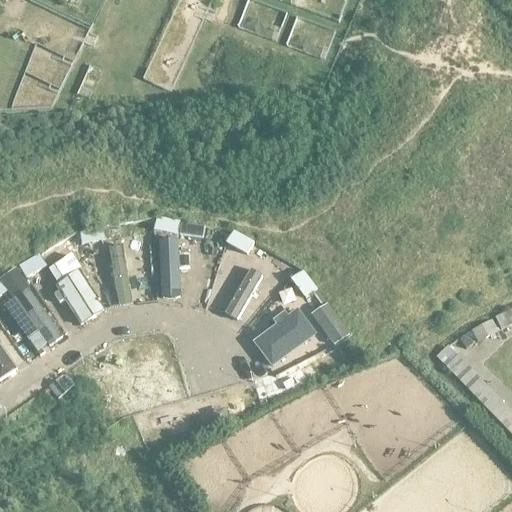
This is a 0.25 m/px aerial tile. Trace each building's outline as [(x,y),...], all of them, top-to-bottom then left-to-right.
[(156,218),(154,233),(177,237),(180,222),(156,218)] [(151,220),(142,221),(143,235),(153,234),(151,220)] [(180,224),(179,235),(202,239),(204,227),(180,224)] [(102,227),(79,231),(82,247),(105,243),(102,227)] [(233,232),(226,245),(246,257),(254,244),(233,232)] [(64,240),(43,252),(50,264),(71,251),(64,240)] [(162,300),(180,300),(180,243),(163,243),(162,300)] [(132,307),(122,247),(106,250),(116,310),(132,307)] [(39,255),(18,267),(23,276),(26,280),(47,268),(39,255)] [(72,256),(55,267),(65,281),(81,271),(72,256)] [(236,322),(260,278),(249,272),(225,317),(236,322)] [(303,272),(290,281),(305,300),(317,291),(303,272)] [(78,275),(58,288),(82,325),(102,313),(78,275)] [(49,347),(60,339),(30,294),(7,309),(27,341),(40,333),(49,347)] [(328,304),(311,316),(333,347),(350,335),(328,304)] [(511,305),(496,313),(503,327),(511,322),(511,305)] [(253,345),(272,371),(316,338),(296,312),(253,345)] [(494,316),(472,327),(478,339),(500,328),(494,316)] [(459,340),(466,350),(474,345),(467,335),(459,340)] [(511,407),(450,343),(438,354),(511,430),(511,407)] [(0,381),(15,371),(0,349),(0,381)] [(212,414),(216,428),(225,425),(229,423),(229,422),(225,410),(212,414)] [(143,415),(134,417),(138,431),(147,429),(143,415)]
